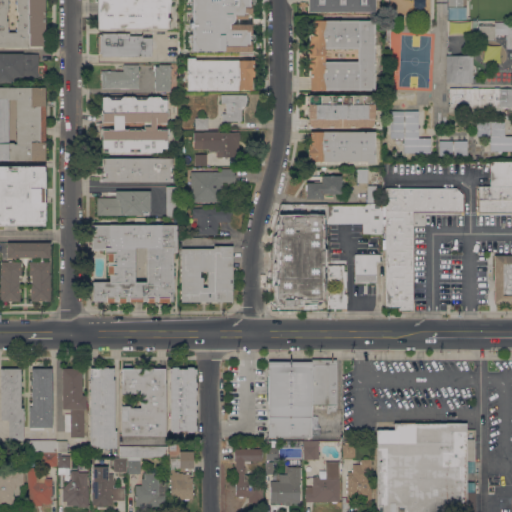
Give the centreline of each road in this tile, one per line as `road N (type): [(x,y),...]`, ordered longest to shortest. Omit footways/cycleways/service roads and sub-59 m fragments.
road 1 (secondary): [(424,333),(70,333)]
road 2 (residential): [(252,333),(251,247),(279,139),(278,0)]
road 3 (residential): [(70,333),(69,0)]
road 4 (residential): [(210,511),(210,333)]
